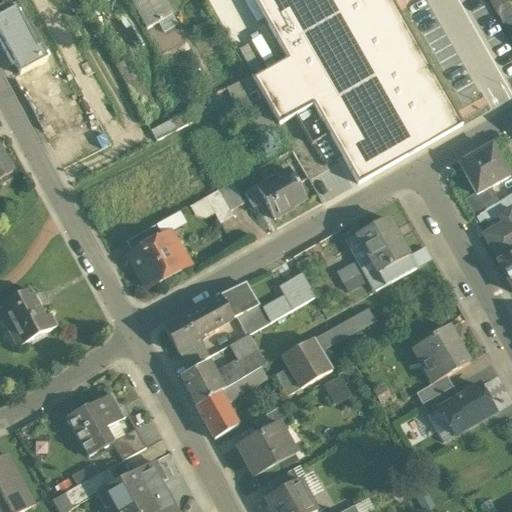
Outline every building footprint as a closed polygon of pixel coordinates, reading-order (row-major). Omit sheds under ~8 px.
[(20,77),(46,63),(12,0),(0,0),(0,45),(11,67),(14,66),(20,77)] [(128,0),(145,30),(172,15),(163,0),(128,0)] [(357,188),(462,128),(389,0),(252,0),(288,62),(253,82),(281,130),(314,112),(357,188)] [(498,16),(509,37),(511,35),(511,13),(510,9),(498,16)] [(116,65),(143,117),(156,111),(134,69),(130,71),(124,61),(116,65)] [(46,63),(20,77),(50,132),(76,117),(46,63)] [(249,77),(224,90),(231,103),(256,90),(249,77)] [(256,90),(231,103),(240,121),(246,118),(258,138),(278,127),(257,90),(256,90)] [(125,133),(115,115),(106,120),(116,138),(125,133)] [(182,116),(150,132),(156,142),(187,126),(182,116)] [(508,179),(490,148),(458,166),(476,197),(492,188),(508,179)] [(279,159),(286,173),(289,172),(297,187),(307,181),(291,152),(279,159)] [(0,153),(0,181),(12,174),(0,153)] [(297,187),(289,172),(286,173),(256,190),(263,202),(274,222),(293,211),(293,210),(305,202),(297,187)] [(218,194),(229,213),(244,205),(232,185),(218,194)] [(476,197),(485,212),(501,204),(492,188),(476,197)] [(217,219),(229,213),(218,194),(206,201),(217,219)] [(485,212),(491,224),(511,212),(511,197),(501,204),(485,212)] [(213,215),(205,201),(191,208),(195,215),(207,218),(213,215)] [(511,212),(491,224),(480,230),(483,237),(511,221),(511,212)] [(408,259),(386,220),(356,238),(378,277),(408,259)] [(511,221),(483,237),(499,265),(500,265),(500,266),(511,259),(511,221)] [(156,227),(125,244),(131,256),(163,238),(156,227)] [(131,256),(128,258),(146,291),(182,271),(174,256),(179,253),(169,235),(163,238),(131,256)] [(373,291),(382,285),(378,277),(356,238),(346,243),(358,265),(356,265),(361,274),(363,273),(368,282),(373,291)] [(408,259),(378,277),(382,285),(413,268),(408,259)] [(511,259),(500,266),(511,287),(511,259)] [(343,285),(361,274),(356,265),(338,276),(343,285)] [(347,293),(368,282),(363,273),(361,274),(343,285),(347,293)] [(282,294),(292,311),(314,299),(301,275),(279,288),(282,294)] [(245,287),(220,301),(233,322),(237,319),(257,308),(245,287)] [(44,319),(29,291),(0,306),(0,317),(2,321),(7,318),(23,347),(56,329),(49,316),(44,319)] [(282,294),(260,306),(270,324),(292,311),(282,294)] [(220,300),(165,331),(178,355),(196,346),(194,342),(199,340),(233,322),(220,301),(220,300)] [(257,308),(237,319),(246,337),(270,324),(260,306),(257,308)] [(368,310),(313,341),(320,353),(375,323),(368,310)] [(446,331),(431,339),(432,341),(413,351),(422,366),(427,363),(439,383),(447,378),(467,367),(446,331)] [(228,368),(212,376),(221,394),(260,371),(272,363),(256,336),(221,357),(228,368)] [(196,346),(178,355),(185,370),(208,358),(199,340),(194,342),(196,346)] [(313,341),(281,359),(288,371),(275,378),(287,399),(331,373),(320,353),(313,341)] [(212,376),(206,365),(179,380),(195,408),(221,394),(212,376)] [(221,394),(219,395),(221,399),(223,403),(228,402),(265,380),(260,371),(221,394)] [(439,383),(416,395),(422,406),(452,389),(447,378),(439,383)] [(339,380),(324,388),(332,403),(348,395),(339,380)] [(459,400),(440,411),(440,412),(455,437),(496,414),(481,388),(459,400)] [(422,406),(429,418),(440,412),(440,411),(459,400),(453,389),(422,406)] [(223,403),(221,399),(219,395),(221,394),(195,408),(213,442),(237,429),(223,403)] [(110,397),(67,421),(88,459),(108,448),(100,434),(124,421),(110,397)] [(253,423),(260,436),(277,426),(285,422),(277,409),(253,423)] [(440,412),(429,418),(443,444),(455,437),(440,412)] [(294,457),(277,426),(260,436),(236,449),(253,480),(294,457)] [(135,432),(112,445),(122,464),(145,451),(135,432)] [(0,511),(26,511),(33,508),(5,457),(0,459),(0,511)] [(116,485),(96,497),(96,498),(104,511),(174,511),(159,484),(163,482),(153,464),(116,485)] [(69,494),(91,481),(86,470),(63,483),(69,494)] [(71,511),(96,498),(96,497),(116,485),(108,472),(91,481),(69,494),(63,497),(71,511)] [(287,475),(267,486),(273,497),(293,486),(287,475)] [(273,497),(265,501),(271,511),(313,511),(298,483),(293,486),(273,497)] [(70,511),(71,511),(63,497),(51,503),(56,511),(70,511)]
